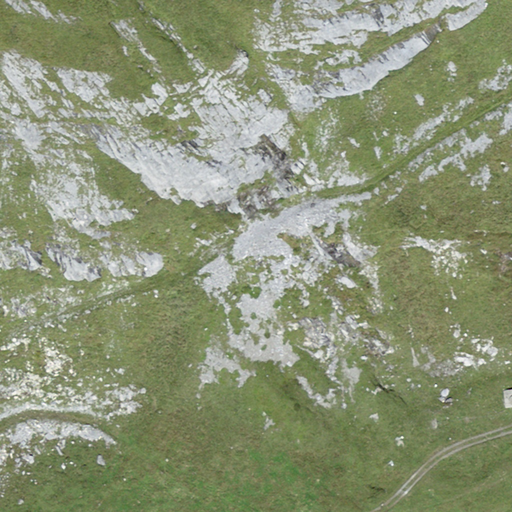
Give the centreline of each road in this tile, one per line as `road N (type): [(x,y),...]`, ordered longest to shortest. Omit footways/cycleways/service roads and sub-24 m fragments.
road 1 (track): [(511,95),(373,188),(329,192),(178,281),(111,296),(0,344)]
road 2 (track): [(0,430),(40,414),(83,417),(126,433),(152,460),(255,511)]
road 3 (track): [(511,433),(439,458),(375,511)]
